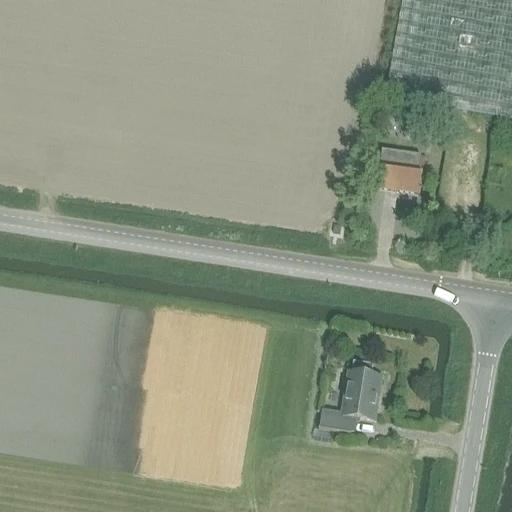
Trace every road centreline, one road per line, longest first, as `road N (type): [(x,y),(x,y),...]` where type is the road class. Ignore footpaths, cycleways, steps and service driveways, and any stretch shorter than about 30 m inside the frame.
road 1 (tertiary): [(0,221),(497,298)]
road 2 (unclassified): [(497,298),(461,511)]
